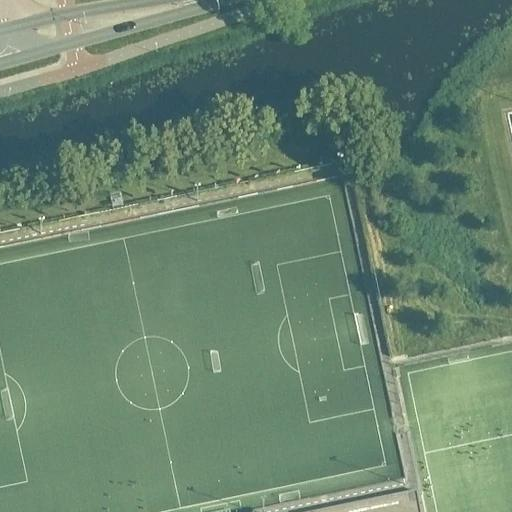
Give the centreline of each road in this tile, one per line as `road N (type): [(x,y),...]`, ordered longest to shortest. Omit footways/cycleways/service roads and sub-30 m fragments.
road 1 (tertiary): [(0,61),(222,0)]
road 2 (tertiary): [(153,0),(0,30)]
